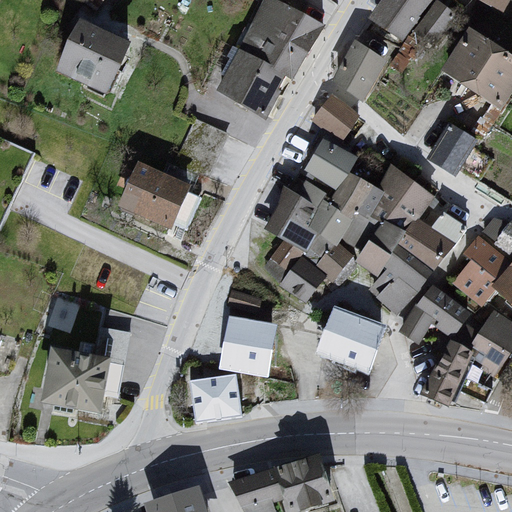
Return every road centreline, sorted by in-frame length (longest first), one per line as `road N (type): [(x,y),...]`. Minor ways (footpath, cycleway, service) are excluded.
road 1 (residential): [(155,464),(157,401),(210,267),(363,0)]
road 2 (residential): [(155,464),(279,436),(344,432),(492,446)]
